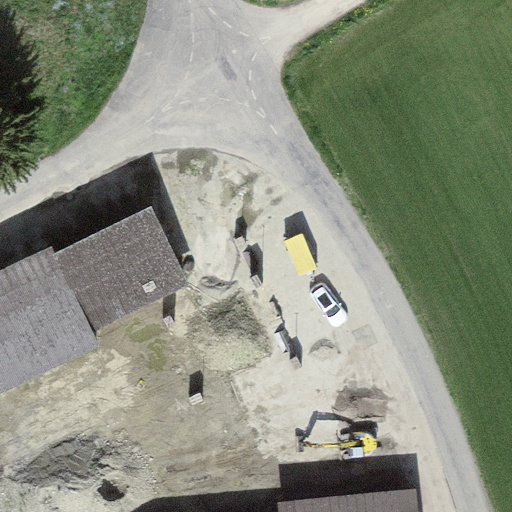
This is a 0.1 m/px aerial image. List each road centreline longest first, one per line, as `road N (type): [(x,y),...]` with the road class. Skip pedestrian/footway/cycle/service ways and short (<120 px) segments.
road 1 (residential): [(227,75),(470,432),(483,511)]
road 2 (residential): [(0,202),(227,75)]
road 3 (unclassified): [(227,75),(350,0)]
